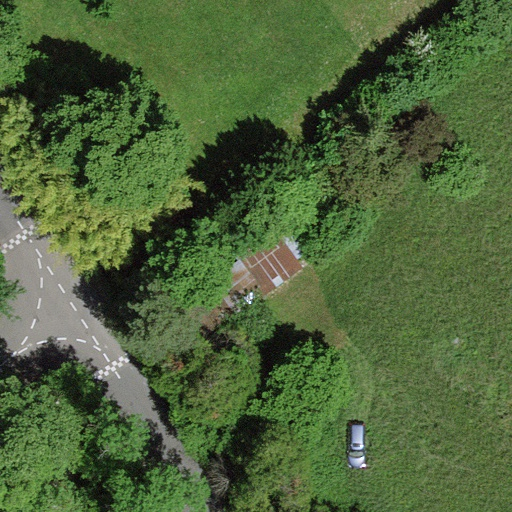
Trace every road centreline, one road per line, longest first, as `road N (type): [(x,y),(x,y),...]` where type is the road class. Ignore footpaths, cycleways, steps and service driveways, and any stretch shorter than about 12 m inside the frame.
road 1 (residential): [(69,297),(199,511)]
road 2 (track): [(42,325),(78,511)]
road 3 (residential): [(0,192),(69,297)]
